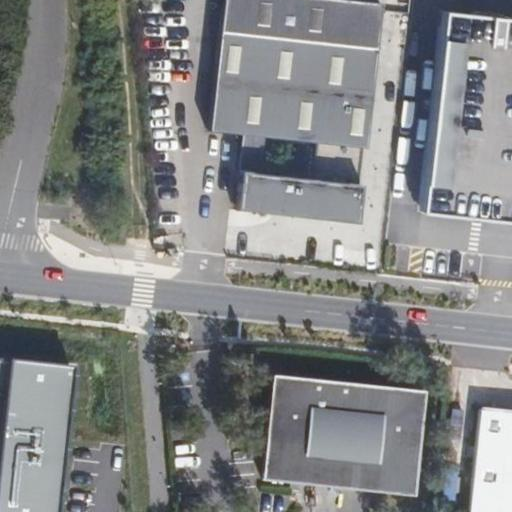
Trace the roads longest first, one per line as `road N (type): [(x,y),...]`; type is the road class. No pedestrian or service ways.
road 1 (tertiary): [(511,331),(0,276)]
road 2 (track): [(116,0),(142,290)]
road 3 (unclassified): [(0,248),(41,74),(37,0)]
